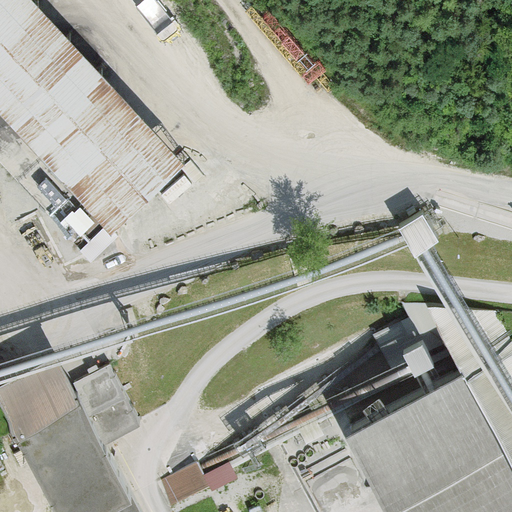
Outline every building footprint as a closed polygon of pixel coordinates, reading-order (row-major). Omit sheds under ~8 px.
[(182,147),(42,0),(0,0),(0,93),(112,213),(182,147)] [(405,212),(420,239),(444,225),(429,199),(405,212)] [(511,511),(511,402),(473,329),(440,308),(462,349),(349,409),(403,511),(511,511)] [(116,432),(147,415),(114,355),(83,371),(116,432)] [(0,388),(0,393),(61,511),(144,511),(63,356),(0,388)] [(242,471),(235,457),(208,470),(202,459),(170,475),(182,500),(242,471)]
